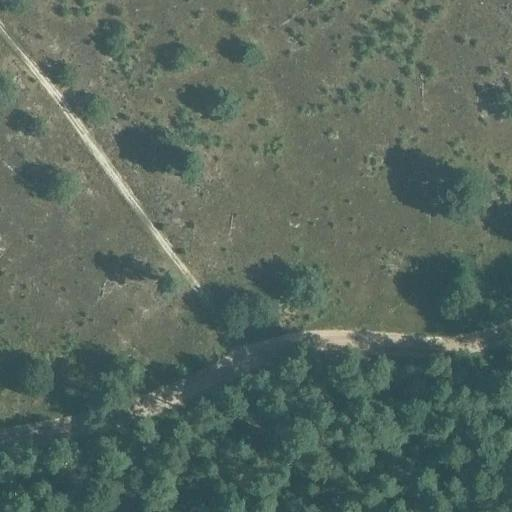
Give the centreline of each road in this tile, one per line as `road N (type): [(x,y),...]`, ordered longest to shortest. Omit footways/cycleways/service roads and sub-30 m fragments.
road 1 (track): [(0,31),(249,362)]
road 2 (track): [(249,362),(293,347),(458,347),(511,332)]
road 3 (track): [(249,362),(118,419),(0,443)]
